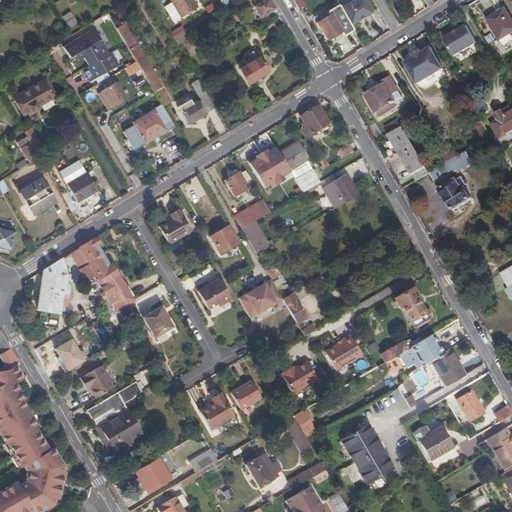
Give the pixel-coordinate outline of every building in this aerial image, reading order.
[(193,0),(169,0),(179,16),(197,6),(193,0)] [(274,8),(269,0),(249,0),(253,7),(258,17),(265,13),(270,10),(274,8)] [(364,0),(353,0),(340,8),(350,25),(371,12),(364,0)] [(488,19),(500,39),(511,31),(511,20),(505,8),(488,19)] [(62,17),(68,27),(76,23),(70,12),(62,17)] [(330,14),(316,22),(326,39),(340,31),(330,14)] [(120,25),(116,27),(117,29),(123,39),(136,60),(137,62),(139,66),(157,95),(161,103),(163,106),(170,101),(160,83),(146,60),(131,35),(122,20),(119,22),(120,25)] [(454,55),(477,42),(467,24),(459,29),(452,33),(444,38),(454,55)] [(66,45),(72,56),(78,53),(81,59),(86,67),(81,70),(87,81),(116,64),(114,60),(112,62),(108,54),(101,43),(92,29),(66,45)] [(173,36),(178,45),(186,41),(181,32),(173,36)] [(72,56),(66,45),(60,48),(67,59),(72,56)] [(414,57),(405,62),(418,84),(444,68),(432,46),(422,52),(414,57)] [(78,53),(72,56),(76,62),(81,59),(78,53)] [(245,64),(239,68),(247,82),(249,82),(267,71),(268,71),(259,56),(252,60),(250,57),(244,61),(245,64)] [(134,62),(124,68),(128,76),(139,71),(134,62)] [(384,81),(385,83),(367,94),(381,117),(388,114),(390,118),(402,111),(399,107),(401,106),(397,99),(403,95),(393,78),(392,76),(384,81)] [(45,77),(13,96),(23,113),(29,110),(30,110),(38,107),(37,105),(55,95),(45,77)] [(116,82),(96,93),(106,111),(126,100),(116,82)] [(216,107),(208,94),(198,100),(195,98),(194,96),(177,106),(187,123),(200,115),(213,108),(216,107)] [(163,106),(161,103),(131,121),(133,125),(122,132),(133,150),(149,140),(174,124),(166,111),(163,106)] [(305,131),(308,129),(311,133),(329,122),(318,104),(300,116),(303,121),(300,123),(305,131)] [(495,115),(497,120),(493,122),(501,137),(511,131),(511,108),(511,106),(495,115)] [(388,114),(381,117),(383,122),(390,118),(388,114)] [(398,120),(385,127),(390,134),(402,127),(398,120)] [(402,127),(390,134),(415,180),(429,173),(402,127)] [(24,131),(26,135),(30,142),(35,151),(41,147),(30,128),(24,131)] [(30,142),(26,135),(20,140),(22,145),(20,146),(30,162),(39,157),(35,151),(30,142)] [(297,141),(278,152),(287,166),(290,170),(308,159),(297,141)] [(287,166),(273,144),(266,149),(247,160),(264,188),(272,183),(283,177),(291,172),(290,170),(287,166)] [(336,151),(340,159),(353,153),(349,145),(336,151)] [(436,163),(438,167),(444,163),(458,155),(454,147),(442,154),(445,158),(436,163)] [(444,163),(438,167),(434,170),(430,171),(436,181),(457,169),(458,172),(474,163),(467,151),(458,155),(444,163)] [(322,156),(318,158),(323,167),(327,165),(322,156)] [(18,170),(27,165),(24,159),(15,164),(18,170)] [(59,170),(66,183),(80,175),(81,172),(81,169),(80,166),(78,164),(75,163),(72,162),(59,170)] [(312,169),(295,179),(303,191),(319,182),(320,182),(312,169)] [(80,175),(66,183),(77,200),(96,189),(86,171),(80,175)] [(224,180),(234,195),(243,189),(240,184),(245,181),(240,173),(235,176),(234,174),(232,175),(230,172),(227,174),(229,177),(224,180)] [(346,173),(322,187),(334,208),(343,203),(351,198),(358,194),(346,173)] [(440,189),(453,210),(455,209),(472,199),(464,186),(467,184),(463,176),(440,189)] [(283,177),(272,183),(274,185),(284,179),(283,177)] [(42,178),(18,192),(26,203),(30,202),(36,211),(38,211),(39,210),(40,209),(43,207),(55,200),(42,178)] [(78,207),(71,211),(78,223),(85,219),(78,207)] [(241,228),(254,220),(265,214),(261,207),(250,214),(249,211),(235,218),(241,228)] [(191,230),(179,210),(171,214),(172,216),(158,224),(169,242),(191,230)] [(254,220),(241,228),(248,241),(261,233),(254,220)] [(16,230),(0,226),(0,246),(11,250),(16,230)] [(227,226),(211,235),(222,254),(238,245),(227,226)] [(261,233),(248,241),(256,254),(269,246),(261,233)] [(99,242),(96,237),(86,243),(80,246),(90,263),(100,278),(110,272),(125,297),(127,301),(136,296),(130,285),(127,286),(122,278),(113,263),(110,264),(97,243),(99,242)] [(80,246),(71,252),(81,268),(90,263),(80,246)] [(62,258),(44,269),(38,308),(60,311),(63,296),(68,296),(71,274),(71,272),(67,274),(62,258)] [(511,265),(500,272),(508,286),(505,288),(511,298),(511,297),(511,265)] [(110,272),(100,278),(99,279),(114,304),(125,297),(110,272)] [(197,289),(208,307),(221,300),(222,302),(231,297),(219,276),(197,289)] [(282,299),(271,279),(240,300),(252,320),(282,299)] [(402,306),(415,328),(431,318),(425,310),(424,310),(420,304),(423,302),(419,296),(418,297),(412,288),(395,298),(400,307),(402,306)] [(293,294),(283,299),(305,336),(316,329),(312,324),(306,327),(302,321),(307,317),(293,294)] [(162,304),(143,316),(155,336),(174,325),(162,304)] [(0,348),(3,354),(0,356),(0,358),(5,368),(13,364),(17,361),(0,332),(0,348)] [(434,333),(408,348),(400,353),(408,366),(414,363),(418,368),(430,361),(432,360),(444,352),(434,333)] [(362,354),(350,334),(342,338),(343,340),(337,344),(325,351),(336,369),(362,354)] [(382,354),(386,361),(400,353),(408,348),(404,341),(382,354)] [(459,365),(450,349),(444,352),(432,360),(440,375),(446,386),(465,375),(459,365)] [(318,378),(307,361),(295,367),(292,369),(291,368),(281,373),(293,393),(318,378)] [(13,364),(5,368),(0,369),(0,440),(3,445),(4,444),(20,468),(21,468),(25,472),(23,483),(16,486),(14,482),(0,491),(0,511),(24,511),(31,509),(32,511),(33,511),(51,502),(52,497),(55,498),(62,470),(60,470),(61,465),(50,447),(46,449),(31,425),(33,424),(33,423),(26,411),(19,399),(21,398),(12,382),(20,377),(13,364)] [(88,383),(96,397),(115,386),(104,367),(103,364),(80,378),(85,385),(86,384),(88,383)] [(252,380),(232,392),(242,410),(263,398),(252,380)] [(87,409),(92,419),(124,401),(118,391),(87,409)] [(213,396),(214,399),(223,394),(221,391),(213,396)] [(470,392),(456,400),(468,422),(483,413),(470,392)] [(236,415),(223,394),(214,399),(215,402),(201,410),(212,429),(236,415)] [(124,401),(92,419),(101,434),(104,433),(114,450),(143,433),(133,416),(124,401)] [(494,413),(499,422),(511,413),(511,412),(508,405),(494,413)] [(294,415),(298,422),(308,417),(304,409),(294,415)] [(26,411),(33,423),(35,422),(28,410),(26,411)] [(308,417),(298,422),(307,437),(317,433),(308,417)] [(367,425),(341,440),(366,484),(393,468),(367,425)] [(443,434),(445,433),(441,426),(428,433),(429,434),(418,440),(430,460),(451,448),(443,434)] [(511,435),(511,436),(507,429),(504,431),(487,440),(505,473),(511,469),(511,435)] [(453,446),(445,433),(443,434),(451,448),(453,446)] [(19,468),(4,444),(0,446),(0,448),(15,471),(19,468)] [(190,460),(196,472),(200,470),(200,469),(220,458),(213,447),(190,460)] [(266,453),(246,464),(260,487),(279,475),(266,453)] [(158,456),(136,469),(140,476),(147,488),(149,491),(171,478),(158,456)] [(295,477),(299,484),(325,468),(324,465),(321,461),(295,477)] [(346,475),(351,483),(359,479),(351,465),(336,473),(339,479),(346,475)] [(147,488),(140,476),(134,480),(141,491),(147,488)] [(294,509),(292,511),(325,511),(310,486),(286,500),(289,505),(292,505),(294,509)] [(230,488),(222,492),(225,499),(234,496),(230,488)] [(446,504),(456,500),(452,491),(442,495),(446,504)] [(185,511),(176,496),(157,507),(159,511),(185,511)]
